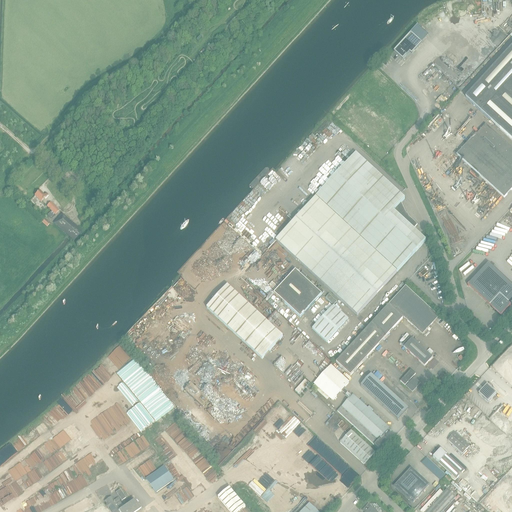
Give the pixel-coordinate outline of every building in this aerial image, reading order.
[(402,60),(409,52),(411,54),(422,43),(410,33),(393,51),(402,60)] [(511,46),(466,98),(511,140),(511,46)] [(511,148),(485,124),(457,155),(504,198),(511,188),(511,148)] [(356,154),(316,197),(397,272),(426,241),(413,229),(417,224),(408,216),(408,217),(401,202),(405,198),(356,154)] [(40,202),(48,195),(46,193),(44,195),(39,191),(34,196),(40,202)] [(316,197),(276,241),(316,278),(357,315),(397,272),(316,197)] [(47,206),(51,211),(55,215),(59,211),(51,202),(47,206)] [(74,241),(82,232),(62,214),(54,224),(74,241)] [(511,284),(488,263),(469,284),(493,306),(491,308),(500,316),(510,306),(508,304),(511,299),(511,284)] [(295,270),(289,265),(268,288),(300,318),(322,295),(322,294),(324,292),(319,287),(316,290),(304,279),(307,276),(302,272),(300,274),(295,270)] [(228,286),(207,308),(262,359),(283,337),(228,286)] [(439,317),(406,286),(389,304),(422,335),(439,317)] [(333,305),(337,302),(329,294),(325,298),(333,305)] [(334,305),(312,329),(327,342),(348,319),(334,305)] [(403,319),(388,306),(336,363),(350,376),(403,319)] [(424,366),(433,357),(412,338),(404,347),(424,366)] [(315,383),(315,384),(313,386),(327,399),(329,397),(333,400),(349,383),(331,366),(315,383)] [(408,383),(409,383),(406,386),(412,392),(421,383),(414,377),(411,381),(410,380),(416,374),(411,370),(400,381),(405,385),(408,383)] [(398,420),(408,409),(371,375),(361,386),(398,420)] [(360,381),(354,376),(351,379),(358,384),(360,381)] [(305,380),(295,391),(299,395),(309,384),(305,380)] [(487,385),(479,394),(488,402),(496,393),(491,388),(493,386),(490,383),(488,385),(487,385)] [(348,399),(337,411),(375,446),(381,452),(389,443),(382,437),(388,430),(389,431),(390,430),(389,429),(390,428),(371,411),(373,410),(369,406),(367,408),(353,394),(351,396),(348,393),(345,397),(348,399)] [(364,465),(375,452),(351,431),(340,443),(364,465)] [(455,433),(448,440),(463,454),(470,446),(455,433)] [(456,479),(464,470),(441,448),(433,457),(456,479)] [(155,493),(174,480),(164,466),(146,479),(155,493)] [(412,502),(428,485),(411,469),(395,486),(412,502)] [(239,511),(245,507),(229,488),(218,497),(229,511),(239,511)] [(122,501),(126,498),(120,489),(116,492),(122,501)] [(421,511),(442,511),(456,498),(447,489),(444,493),(440,489),(420,511),(421,511)] [(135,511),(140,509),(134,499),(124,507),(117,498),(114,501),(111,497),(105,501),(107,504),(106,505),(108,508),(109,507),(112,511),(135,511)] [(318,511),(310,503),(300,511),(318,511)]
